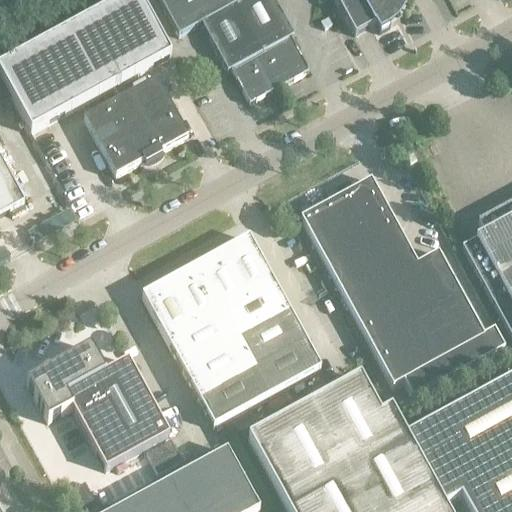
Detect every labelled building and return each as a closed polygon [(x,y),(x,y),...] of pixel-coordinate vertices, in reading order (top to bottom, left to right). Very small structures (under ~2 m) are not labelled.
[(155,0),(178,41),(201,29),(227,76),(230,75),(249,108),(308,76),(290,42),(293,40),(271,0),(155,0)] [(333,0),(355,39),(373,29),(378,37),(389,31),(388,30),(387,31),(385,27),(387,26),(391,23),(395,18),(399,14),(401,8),(402,3),(401,0),(333,0)] [(34,71),(60,118),(112,90),(120,104),(83,124),(115,182),(143,166),(141,163),(157,154),(159,157),(187,142),(156,84),(128,99),(121,85),(138,76),(112,28),(34,71)] [(0,221),(23,209),(0,166),(0,221)] [(392,391),(403,386),(412,403),(504,353),(493,335),(483,340),(437,257),(416,269),(370,185),(300,223),(392,391)] [(484,238),(474,243),(461,250),(511,343),(511,386),(407,444),(443,510),(458,501),(464,511),(511,511),(511,205),(477,225),(484,238)] [(248,243),(221,257),(141,301),(213,433),(320,374),(248,243)] [(151,450),(168,441),(127,365),(104,378),(90,352),(25,388),(47,427),(71,414),(110,486),(157,461),(151,450)] [(248,443),(285,511),(444,511),(443,510),(407,444),(390,414),(380,420),(359,382),(248,443)] [(257,511),(226,455),(121,511),(257,511)] [(84,487),(60,500),(66,511),(96,511),(98,511),(84,487)]
